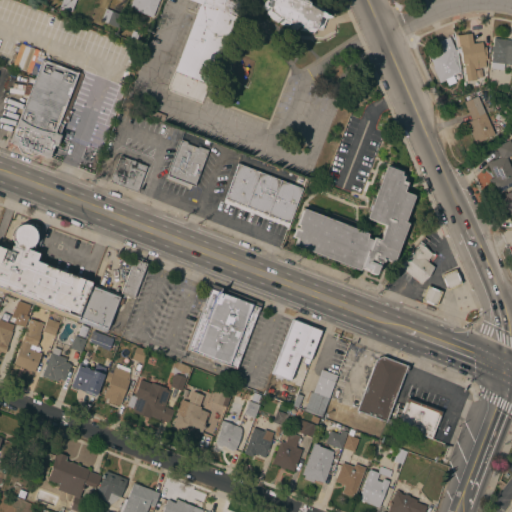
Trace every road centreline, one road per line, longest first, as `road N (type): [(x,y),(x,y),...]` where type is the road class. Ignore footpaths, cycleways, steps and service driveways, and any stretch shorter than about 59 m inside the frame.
road 1 (primary): [(0,172),(406,330)]
road 2 (residential): [(302,511),(0,394)]
road 3 (secondary): [(466,229),(365,0)]
road 4 (residential): [(511,5),(459,2),(380,34)]
